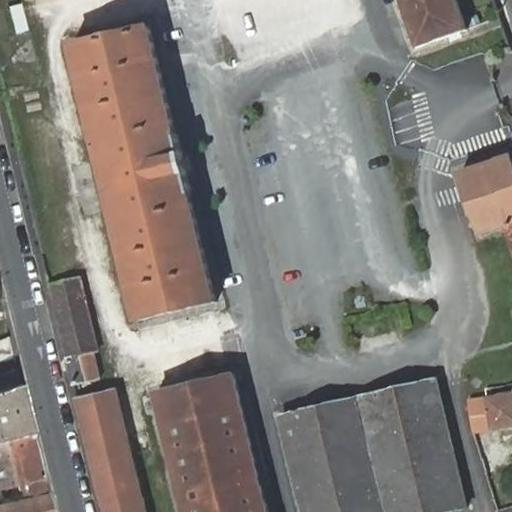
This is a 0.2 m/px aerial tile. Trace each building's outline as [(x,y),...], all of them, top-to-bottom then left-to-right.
[(402,0),(418,47),(469,29),(468,28),(458,0),(402,0)] [(11,6),(17,32),(29,29),(22,3),(11,6)] [(72,45),(139,321),(217,302),(191,193),(193,192),(178,134),(176,135),(150,25),(72,45)] [(511,156),(461,173),(482,233),(507,225),(511,239),(511,156)] [(49,285),(74,392),(89,388),(88,379),(100,377),(93,351),(98,350),(80,277),(49,285)] [(0,359),(14,355),(9,336),(0,339),(0,359)] [(0,390),(21,384),(17,368),(0,373),(0,390)] [(185,511),(268,511),(235,375),(157,394),(185,511)] [(444,378),(283,414),(304,511),(470,511),(474,511),(444,378)] [(0,439),(33,432),(21,384),(0,390),(0,439)] [(76,400),(102,511),(145,511),(116,390),(76,400)] [(511,425),(511,393),(488,398),(469,401),(474,433),(511,425)] [(23,499),(47,494),(33,432),(0,439),(0,488),(19,484),(23,499)] [(0,511),(51,511),(47,494),(23,499),(0,504),(0,511)]
